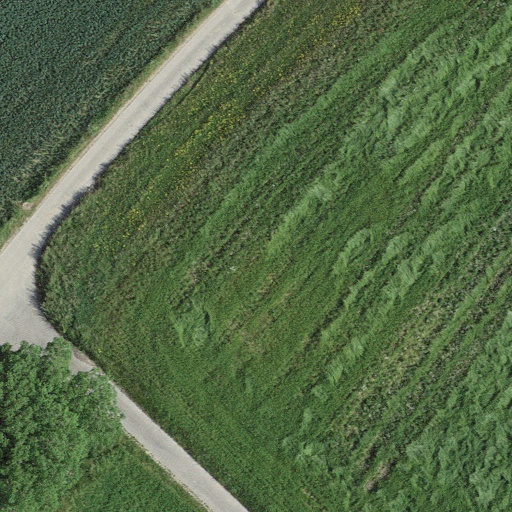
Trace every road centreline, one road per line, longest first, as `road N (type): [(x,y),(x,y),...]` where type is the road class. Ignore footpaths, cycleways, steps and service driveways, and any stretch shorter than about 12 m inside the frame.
road 1 (unclassified): [(243,0),(117,132),(0,280)]
road 2 (track): [(0,298),(230,511)]
